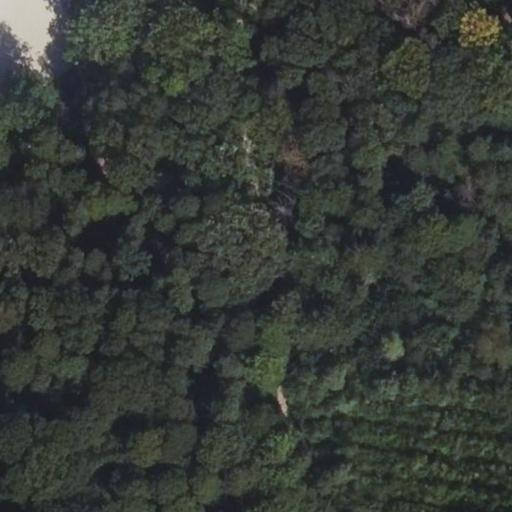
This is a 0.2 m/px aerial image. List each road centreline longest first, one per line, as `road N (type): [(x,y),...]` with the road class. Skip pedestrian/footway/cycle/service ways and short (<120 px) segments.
road 1 (track): [(242,0),(290,511)]
road 2 (motorway): [(511,392),(418,511)]
